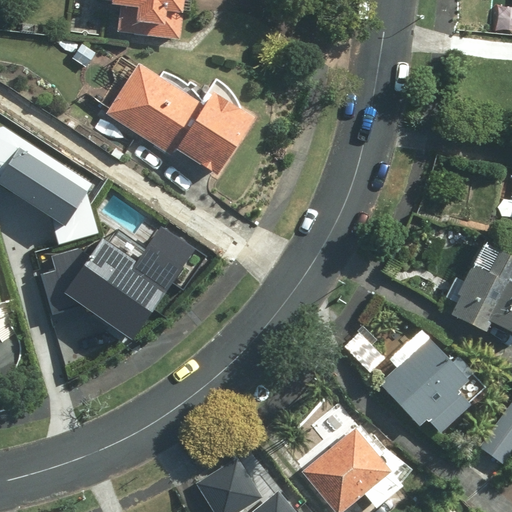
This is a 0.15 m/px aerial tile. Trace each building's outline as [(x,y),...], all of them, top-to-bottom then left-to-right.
[(108,0),(108,8),(117,9),(115,36),(174,42),(176,19),(186,20),(188,0),(108,0)] [(251,122),(230,87),(217,80),(202,105),(133,65),(104,116),(216,182),(251,122)] [(20,143),(0,173),(0,179),(64,220),(86,184),(20,143)] [(38,266),(51,308),(84,298),(137,334),(199,241),(162,216),(136,254),(99,230),(48,245),(53,262),(38,266)] [(511,288),(511,287),(511,284),(511,262),(477,247),(445,317),(482,334),(485,327),(511,339),(511,288)] [(415,427),(421,421),(437,439),(470,410),(454,392),(465,383),(422,332),(371,376),(415,427)] [(511,453),(511,400),(478,450),(503,467),(511,453)] [(345,511),(347,511),(363,498),(374,511),(398,491),(396,489),(411,476),(383,442),(376,448),(359,426),(351,433),(342,423),(296,460),(305,471),(299,475),(328,511),(345,511)] [(237,460),(195,485),(211,511),(241,511),(261,501),(237,460)] [(290,511),(275,493),(250,511),(290,511)]
